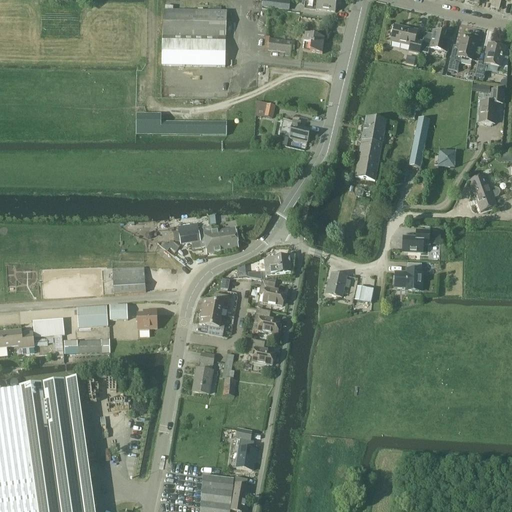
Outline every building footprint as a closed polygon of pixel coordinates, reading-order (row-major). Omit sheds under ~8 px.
[(279,1),(272,0),(262,0),(261,8),(278,10),(279,1)] [(337,5),(336,5),(336,0),(317,0),(316,11),(335,13),(335,10),(336,10),(337,5)] [(496,0),(495,9),(499,10),(501,0),(508,1),(508,0),(496,0)] [(138,64),(139,11),(89,10),(89,63),(138,64)] [(225,67),(226,13),(163,12),(162,66),(225,67)] [(78,62),(79,13),(41,13),(40,61),(78,62)] [(410,47),(409,53),(419,55),(422,43),(415,42),(417,32),(395,26),(391,42),(410,47)] [(425,33),(420,52),(428,54),(429,49),(447,53),(450,42),(444,40),(445,34),(433,31),(432,35),(425,33)] [(302,52),(322,55),(325,39),(305,36),(302,52)] [(457,56),(451,55),(448,70),(457,73),(461,59),(472,61),(477,42),(462,38),(457,56)] [(269,40),(268,51),(285,53),(285,56),(290,57),(292,42),(269,40)] [(489,45),(485,64),(478,62),(474,78),(484,80),(487,65),(500,68),(505,48),(489,45)] [(406,66),(413,67),(415,58),(408,56),(406,66)] [(476,86),(475,93),(489,94),(490,87),(476,86)] [(481,103),(479,124),(494,125),(496,105),(502,105),(503,91),(493,90),(491,104),(481,103)] [(272,119),(275,107),(267,105),(257,103),(255,118),(264,117),(272,119)] [(136,115),(135,136),(226,137),(226,123),(201,124),(161,123),(161,115),(136,115)] [(355,178),(375,182),(387,123),(366,118),(355,178)] [(279,138),(307,143),(309,132),(309,131),(299,129),(300,124),(283,120),(279,138)] [(410,167),(420,169),(429,122),(419,120),(410,167)] [(454,169),(456,152),(439,151),(438,168),(454,169)] [(486,151),(483,152),(481,156),(483,159),(486,160),(489,159),(491,156),(489,152),(486,151)] [(487,176),(471,182),(471,183),(472,182),(476,192),(475,193),(479,204),(478,204),(481,214),(497,208),(493,199),(498,197),(500,193),(499,190),(495,189),(490,191),(489,188),(491,187),(487,176)] [(198,224),(177,227),(180,245),(187,244),(200,242),(200,243),(191,244),(192,250),(202,248),(202,249),(206,249),(207,254),(220,252),(217,232),(204,234),(199,235),(198,224)] [(235,229),(217,232),(220,252),(238,249),(235,229)] [(416,239),(403,239),(402,253),(423,254),(423,245),(429,245),(429,233),(416,233),(416,239)] [(431,234),(431,245),(440,246),(440,235),(431,234)] [(165,244),(161,248),(173,257),(180,247),(171,241),(168,246),(165,244)] [(289,258),(265,260),(267,276),(290,274),(289,258)] [(396,274),(395,288),(396,288),(407,289),(406,292),(420,292),(422,265),(408,265),(407,275),(396,274)] [(144,269),(112,271),(113,295),(146,293),(144,269)] [(328,285),(326,295),(342,298),(345,288),(348,289),(350,282),(346,281),(347,278),(333,274),(330,286),(328,285)] [(285,294),(274,292),(275,284),(262,282),(259,296),(264,297),(263,304),(282,307),(285,294)] [(356,300),(364,302),(364,301),(370,302),(373,290),(366,289),(358,287),(356,300)] [(201,311),(202,311),(202,314),(221,317),(222,309),(227,309),(230,297),(216,294),(215,303),(204,301),(203,307),(202,307),(201,311)] [(127,307),(109,307),(109,321),(127,321),(127,307)] [(107,308),(77,310),(79,330),(108,327),(107,308)] [(257,310),(254,324),(259,325),(258,333),(277,336),(280,322),(269,320),(270,313),(257,310)] [(157,330),(156,311),(143,311),(143,314),(137,314),(137,331),(157,330)] [(220,324),(221,317),(202,314),(201,315),(200,315),(199,319),(200,319),(199,325),(211,327),(209,336),(222,338),(224,327),(220,324)] [(47,340),(33,341),(32,333),(21,335),(21,331),(0,333),(0,350),(18,348),(19,351),(34,349),(34,348),(48,347),(47,344),(54,344),(55,359),(64,358),(62,337),(64,337),(63,320),(33,323),(34,339),(54,338),(54,339),(47,340)] [(75,355),(78,355),(100,354),(100,341),(75,342),(75,355)] [(274,353),(264,351),(265,343),(251,341),(249,355),(254,356),(253,363),(272,367),(274,353)] [(214,356),(202,354),(200,364),(212,366),(214,356)] [(227,355),(222,380),(224,381),(223,397),(235,398),(236,382),(233,382),(234,373),(232,372),(233,357),(227,355)] [(200,364),(199,370),(211,372),(212,366),(200,364)] [(211,372),(199,370),(197,369),(193,392),(208,395),(212,372),(211,372)] [(37,511),(95,511),(76,380),(20,388),(37,511)] [(37,511),(20,388),(0,390),(0,511),(37,511)] [(236,441),(250,443),(251,433),(238,431),(236,441)] [(235,449),(232,468),(237,469),(236,470),(252,472),(255,451),(239,449),(239,450),(235,449)] [(203,477),(201,497),(209,498),(209,496),(219,497),(220,492),(232,493),(233,480),(203,477)] [(231,511),(232,511),(245,511),(249,488),(246,488),(247,481),(235,479),(234,486),(236,486),(231,511)] [(229,511),(232,493),(220,492),(219,497),(209,496),(209,498),(201,497),(199,511),(229,511)]
